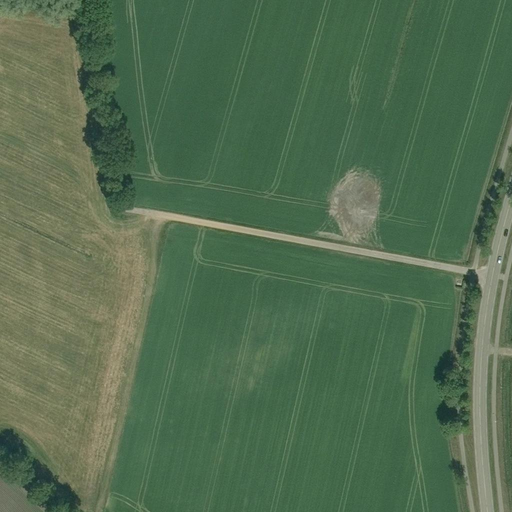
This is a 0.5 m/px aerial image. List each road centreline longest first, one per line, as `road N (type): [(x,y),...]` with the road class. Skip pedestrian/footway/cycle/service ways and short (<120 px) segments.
road 1 (unclassified): [(158,214),(472,273)]
road 2 (secondary): [(486,511),(482,359),(511,198)]
road 3 (track): [(158,214),(99,511)]
